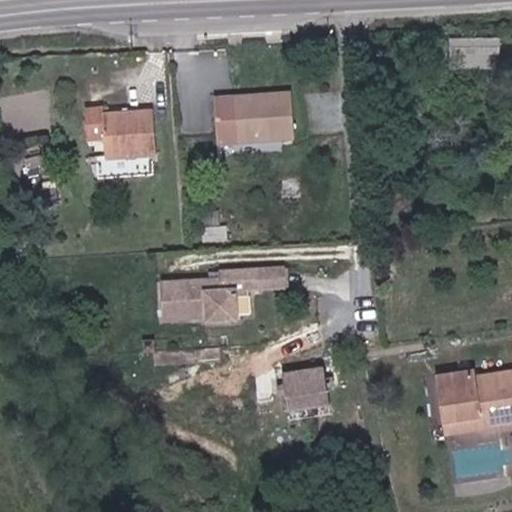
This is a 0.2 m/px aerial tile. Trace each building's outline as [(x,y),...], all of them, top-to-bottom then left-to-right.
[(500,39),(449,38),(448,72),(499,73),(500,39)] [(219,97),(220,115),(221,141),(297,136),(295,94),(239,96),(219,97)] [(102,111),(105,147),(105,154),(156,150),(156,145),(153,106),(102,111)] [(243,320),(242,315),(252,315),(250,290),(256,290),(283,289),(282,268),(255,269),(200,272),(200,280),(165,282),(167,321),(213,318),(213,322),(243,320)] [(329,406),(324,370),(283,376),(287,412),(329,406)] [(440,419),(477,415),(478,429),(511,424),(511,373),(467,379),(466,375),(435,379),(440,419)] [(442,433),(478,429),(477,415),(440,419),(442,433)]
